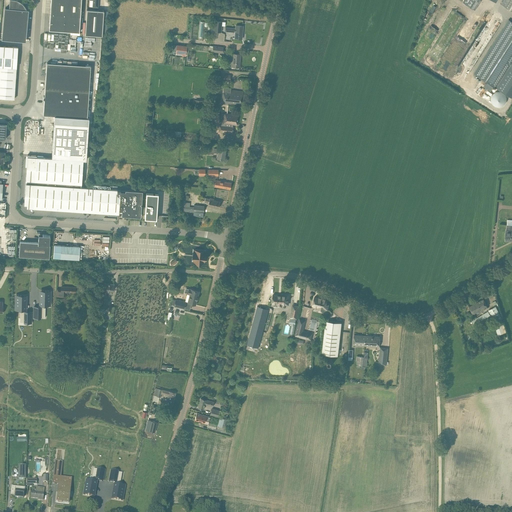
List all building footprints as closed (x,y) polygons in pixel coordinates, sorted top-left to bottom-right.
[(26,10),(26,9),(26,8),(25,6),(24,5),(23,4),(22,3),(21,2),(20,1),(19,1),(18,0),(17,0),(9,0),(9,8),(5,8),(2,39),(25,41),(28,10),(26,10)] [(79,32),(81,0),(50,0),(49,30),(79,32)] [(464,0),(463,2),(475,9),(481,0),(464,0)] [(511,0),(502,0),(500,3),(511,10),(511,0)] [(102,35),(104,11),(87,9),(85,34),(102,35)] [(487,53),(474,73),(498,88),(511,97),(511,21),(509,19),(487,53)] [(222,21),(215,20),(213,31),(221,32),(222,21)] [(234,38),(236,38),(241,39),(243,26),(236,25),(235,28),(226,27),(225,31),(235,32),(234,38)] [(186,56),(187,46),(177,44),(176,53),(176,55),(186,56)] [(0,97),(14,99),(16,67),(18,46),(0,45),(0,97)] [(466,80),(481,50),(477,48),(476,50),(473,49),(471,52),(468,50),(455,74),(466,80)] [(240,54),(235,54),(230,53),(230,63),(232,63),(232,66),(239,67),(240,54)] [(43,96),(43,99),(44,99),(43,115),(48,115),(55,115),(87,117),(91,66),(52,63),(47,63),(44,96),(43,96)] [(231,88),(226,88),(224,87),(221,103),(228,104),(228,103),(241,104),(243,92),(230,90),(231,88)] [(219,132),(226,132),(226,134),(229,135),(229,133),(232,133),(233,133),(233,126),(232,126),(232,124),(237,125),(238,115),(225,113),(224,123),(221,123),(221,124),(220,124),(219,132)] [(52,154),(52,158),(83,160),(86,160),(88,124),(89,118),(87,117),(55,115),(54,122),(52,154)] [(196,145),(196,148),(200,149),(200,150),(202,150),(205,151),(213,152),(218,153),(217,158),(219,158),(224,159),(225,150),(221,149),(219,149),(213,148),(214,146),(208,145),(201,144),(201,146),(196,145)] [(27,156),(26,180),(27,180),(81,184),(83,160),(52,158),(27,156)] [(26,183),(24,204),(27,205),(27,207),(33,208),(119,213),(119,212),(122,212),(123,212),(122,216),(125,216),(125,214),(140,215),(140,212),(145,213),(145,214),(145,216),(156,217),(156,215),(158,193),(146,193),(145,207),(140,206),(141,191),(134,191),(81,187),(81,184),(27,180),(26,180),(26,183)] [(215,180),(214,186),(230,189),(231,183),(215,180)] [(214,199),(209,198),(209,199),(205,198),(204,202),(208,203),(208,205),(218,208),(220,201),(213,200),(214,199)] [(203,212),(204,207),(204,206),(194,205),(194,207),(188,206),(188,203),(185,203),(185,199),(180,199),(179,211),(193,212),(194,211),(203,212)] [(50,235),(42,235),(39,234),(38,238),(38,242),(20,241),(19,256),(49,258),(50,245),(49,245),(50,235)] [(53,258),(60,258),(79,259),(80,246),(54,245),(53,258)] [(206,252),(206,250),(204,250),(204,251),(195,251),(195,249),(193,249),(193,251),(194,251),(194,255),(193,260),(192,260),(192,262),(194,262),(194,261),(203,262),(203,263),(205,263),(205,261),(204,261),(204,256),(204,252),(206,252)] [(112,290),(113,290),(114,284),(103,283),(102,289),(101,289),(98,311),(102,311),(102,310),(105,310),(105,307),(106,308),(107,296),(106,296),(106,292),(112,293),(112,290)] [(75,293),(75,292),(75,287),(61,286),(61,289),(57,289),(57,296),(61,296),(61,292),(75,293)] [(199,291),(189,289),(187,294),(189,295),(187,303),(195,305),(199,291)] [(34,307),(34,318),(41,318),(41,317),(45,317),(45,306),(45,302),(49,302),(50,291),(44,291),(44,292),(41,292),(41,306),(41,307),(40,307),(34,307)] [(288,305),(288,301),(289,296),(273,294),(272,303),(278,304),(277,306),(282,307),(282,304),(288,305)] [(16,295),(16,306),(20,306),(20,310),(20,322),(24,322),(24,323),(31,323),(32,312),(25,311),(25,310),(25,297),(22,297),(22,295),(16,295)] [(326,304),(327,299),(321,298),(321,299),(314,297),(312,306),(313,306),(313,305),(319,306),(318,309),(317,309),(317,310),(324,311),(325,309),(327,310),(329,305),(326,304)] [(483,299),(469,306),(473,313),(475,315),(482,312),(481,311),(488,308),(483,299)] [(186,302),(175,300),(174,306),(184,309),(186,302)] [(257,306),(247,345),(258,348),(269,309),(257,306)] [(290,318),(296,319),(299,306),(297,312),(291,311),(290,318)] [(496,306),(488,310),(493,320),(495,320),(497,322),(501,320),(499,317),(501,316),(496,306)] [(480,316),(472,321),(476,328),(492,318),(489,312),(488,311),(480,316)] [(326,320),(322,354),(338,356),(342,322),(326,320)] [(305,324),(297,322),(294,336),(311,340),(312,337),(307,336),(308,332),(303,331),(305,324)] [(504,323),(494,326),(497,335),(506,332),(504,323)] [(353,345),(365,345),(366,335),(354,335),(353,345)] [(366,335),(365,345),(379,346),(380,336),(366,335)] [(379,364),(386,365),(388,348),(380,348),(379,364)] [(366,366),(367,357),(359,356),(358,365),(366,366)] [(175,393),(171,391),(169,391),(158,388),(156,396),(160,397),(161,393),(168,395),(166,403),(172,404),(175,393)] [(206,399),(201,398),(198,408),(203,409),(205,404),(212,406),(214,402),(206,400),(206,399)] [(212,408),(210,415),(218,417),(220,411),(212,408)] [(206,415),(196,413),(195,419),(204,422),(205,420),(209,421),(210,417),(206,416),(206,415)] [(222,427),(224,427),(226,419),(219,417),(217,426),(222,427)] [(148,420),(145,430),(149,431),(154,432),(157,422),(151,421),(148,420)] [(86,484),(84,495),(88,496),(88,495),(88,494),(90,495),(93,495),(96,482),(96,481),(97,481),(102,482),(104,471),(98,470),(93,469),(91,481),(90,485),(86,484)] [(111,471),(109,482),(115,483),(115,485),(113,498),(116,498),(119,499),(118,500),(121,501),(123,490),(119,489),(120,485),(122,474),(118,473),(118,472),(111,471)] [(55,497),(55,501),(59,501),(59,500),(61,500),(61,501),(65,501),(66,497),(62,496),(62,495),(65,496),(66,490),(62,490),(62,489),(67,489),(67,483),(61,482),(60,488),(59,488),(60,483),(56,483),(56,490),(59,490),(59,491),(57,491),(57,496),(58,496),(58,498),(55,497)] [(25,488),(11,486),(10,495),(15,496),(15,497),(23,498),(24,492),(25,492),(25,488)] [(43,500),(43,495),(44,493),(43,493),(44,488),(36,487),(35,492),(32,492),(31,498),(38,499),(43,500)]
